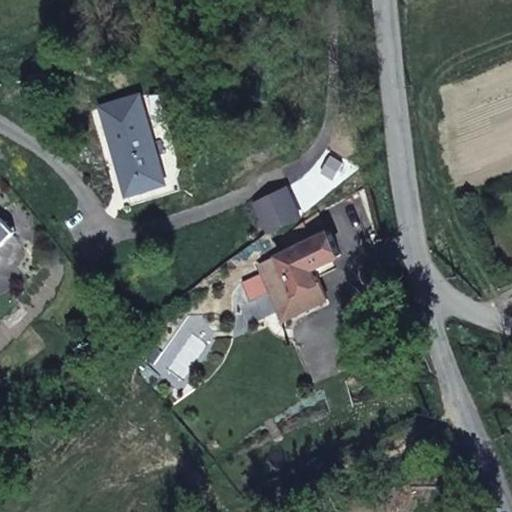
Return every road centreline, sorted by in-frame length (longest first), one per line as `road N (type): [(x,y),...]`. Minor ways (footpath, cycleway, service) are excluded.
road 1 (secondary): [(384,0),(422,292)]
road 2 (secondary): [(422,292),(504,511)]
